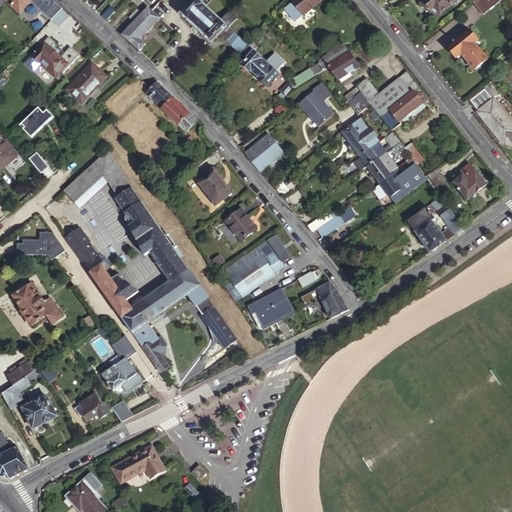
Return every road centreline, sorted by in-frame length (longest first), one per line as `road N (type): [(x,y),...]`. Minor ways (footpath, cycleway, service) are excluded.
road 1 (residential): [(365,309),(214,126),(68,0)]
road 2 (residential): [(175,405),(30,206),(0,230)]
road 3 (residential): [(511,180),(368,0)]
road 4 (unclassified): [(175,405),(365,309)]
road 5 (unclassified): [(1,493),(175,405)]
road 6 (unclassified): [(365,309),(511,204)]
